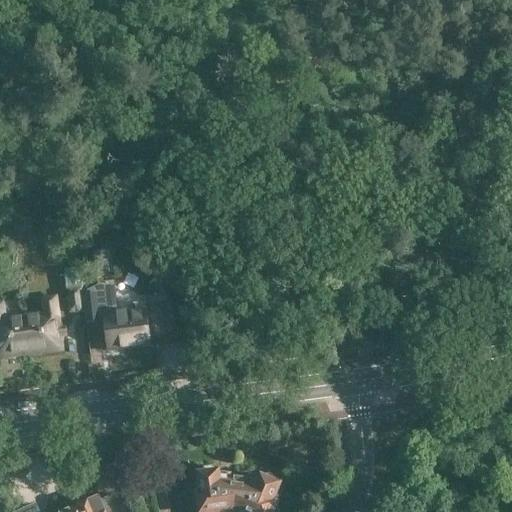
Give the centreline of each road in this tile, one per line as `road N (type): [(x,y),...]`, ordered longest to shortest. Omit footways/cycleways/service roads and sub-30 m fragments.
road 1 (secondary): [(0,424),(354,382)]
road 2 (secondary): [(354,382),(511,355)]
road 3 (residential): [(355,511),(363,482),(354,382)]
